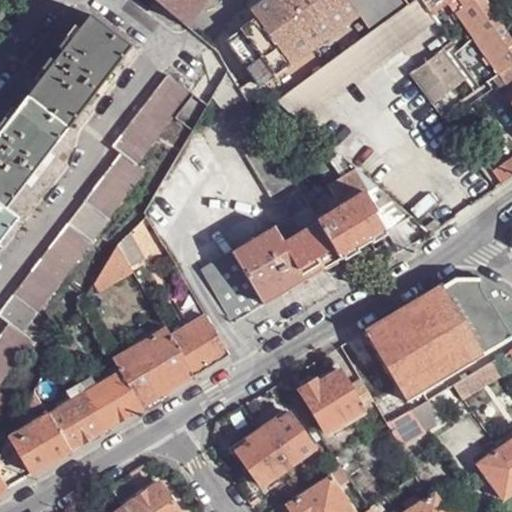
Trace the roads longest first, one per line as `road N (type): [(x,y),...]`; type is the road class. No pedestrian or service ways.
road 1 (residential): [(171,424),(462,243)]
road 2 (residential): [(7,511),(171,424)]
